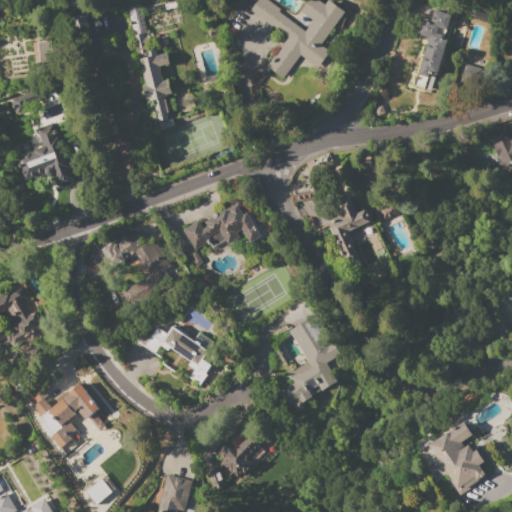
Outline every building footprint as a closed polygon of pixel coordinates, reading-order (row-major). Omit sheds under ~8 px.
[(327,56),(318,68),(300,55),(282,79),(266,67),(288,37),(251,10),(258,0),(266,0),(279,10),(278,12),(304,32),(312,21),(299,12),(308,0),(318,0),(325,5),(328,0),(344,12),(317,49),(327,56)] [(127,9),(140,6),(147,33),(149,41),(146,41),(148,51),(155,50),(157,55),(167,53),(170,64),(159,67),(163,81),(169,80),(172,94),(166,95),(166,97),(164,97),(169,116),(166,116),(167,118),(172,117),(174,126),(157,130),(154,118),(157,118),(153,100),(149,101),(149,99),(146,100),(143,86),(145,85),(139,59),(127,9)] [(434,10),(452,15),(447,30),(438,27),(436,33),(442,35),(441,38),(446,40),(434,80),(427,78),(424,89),(412,86),(420,58),(422,58),(429,38),(418,34),(423,20),(430,22),(434,10)] [(31,38),(44,37),(44,42),(50,41),(51,55),(49,55),(51,72),(35,73),(31,38)] [(11,99),(40,89),(43,97),(25,103),(27,110),(16,114),(11,99)] [(44,172),(24,180),(15,156),(43,146),(37,133),(52,127),(72,179),(58,184),(54,174),(53,175),(51,176),(50,177),(48,176),(46,175),(45,173),(44,172)] [(491,145),(511,136),(511,134),(511,133),(511,163),(502,168),(497,157),(496,157),(491,145)] [(292,182),(293,212),(314,211),(313,182),(292,182)] [(330,224),(344,218),(338,203),(351,198),(357,213),(366,210),(371,221),(347,231),(361,265),(349,271),(330,224)] [(183,230),(198,220),(203,229),(207,226),(204,222),(226,209),(228,213),(230,212),(229,210),(239,203),(243,210),(240,211),(242,215),(246,212),(261,236),(250,243),(242,229),(237,233),(241,239),(229,247),(224,240),(213,248),(209,242),(196,250),(183,230)] [(378,212),(394,205),(398,214),(382,221),(378,212)] [(120,291),(147,275),(135,255),(120,264),(118,261),(110,266),(100,250),(118,240),(115,236),(123,231),(126,238),(130,236),(147,226),(177,278),(129,307),(120,291)] [(188,254),(194,251),(201,262),(195,266),(188,254)] [(0,300),(22,288),(27,296),(21,300),(30,315),(36,312),(43,326),(39,328),(42,334),(32,340),(29,334),(20,339),(12,324),(13,323),(6,308),(0,311),(0,300)] [(327,362),(338,381),(320,392),(319,390),(310,395),(311,397),(302,403),(303,405),(303,407),(303,408),(301,410),(300,411),(298,411),(296,410),(294,409),(292,404),(289,406),(280,391),(294,383),(288,374),(307,362),(288,331),(309,319),(322,342),(330,337),(340,354),(327,362)] [(172,326),(218,360),(197,389),(186,381),(194,369),(187,364),(189,361),(169,346),(166,351),(159,346),(154,353),(143,346),(151,335),(157,327),(166,334),(172,326)] [(137,341),(145,331),(151,335),(143,346),(137,341)] [(41,417),(68,394),(62,388),(60,390),(48,375),(59,366),(63,371),(65,370),(73,379),(68,383),(73,389),(80,383),(88,393),(86,394),(98,409),(85,420),(78,412),(80,410),(78,407),(66,418),(67,419),(61,425),(67,432),(59,438),(41,417)] [(426,445),(464,422),(472,435),(461,442),(464,447),(468,444),(473,452),(476,450),(483,462),(478,465),(486,478),(463,492),(460,487),(454,491),(426,445)] [(262,450),(246,434),(230,452),(221,444),(213,453),(219,458),(211,467),(218,474),(224,467),(236,478),(262,450)] [(165,474),(192,481),(184,511),(176,510),(175,511),(155,511),(159,501),(158,501),(165,474)] [(93,504),(109,492),(99,479),(83,491),(93,504)] [(0,511),(0,486),(2,490),(0,491),(0,495),(5,492),(16,511),(14,511),(22,511),(28,509),(29,511),(31,510),(29,507),(44,498),(52,511),(0,511)]
